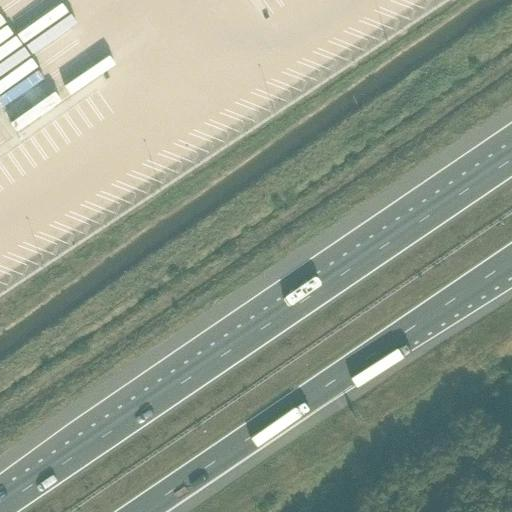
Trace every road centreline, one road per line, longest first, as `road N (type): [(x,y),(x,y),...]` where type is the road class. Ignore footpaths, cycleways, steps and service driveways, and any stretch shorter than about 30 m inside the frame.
road 1 (motorway): [(511,156),(0,506)]
road 2 (motorway): [(143,511),(511,261)]
